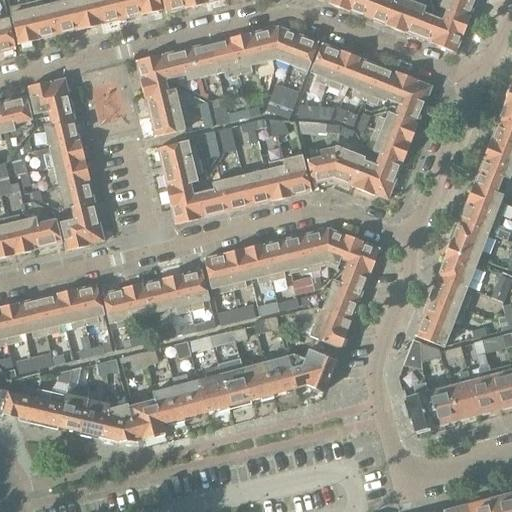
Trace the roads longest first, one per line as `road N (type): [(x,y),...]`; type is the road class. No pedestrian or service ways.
road 1 (residential): [(465,78),(281,13),(0,81)]
road 2 (residential): [(153,251),(325,210),(405,238)]
road 3 (residential): [(372,372),(402,468),(439,473),(511,454)]
road 4 (residential): [(405,238),(464,102),(465,78)]
road 5 (residential): [(0,288),(153,251)]
road 6 (residential): [(372,372),(409,275),(405,238)]
